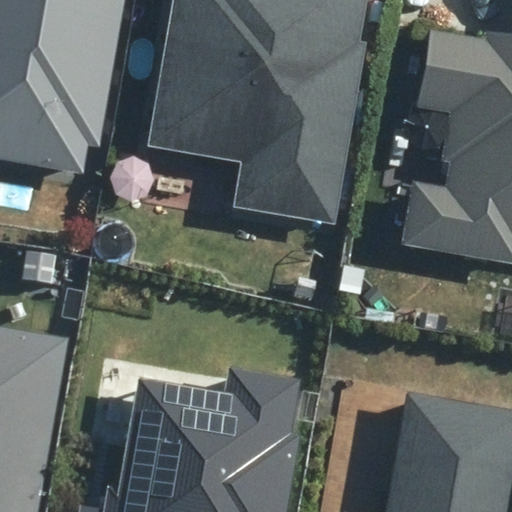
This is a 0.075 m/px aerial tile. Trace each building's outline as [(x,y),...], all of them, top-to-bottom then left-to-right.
[(0,0),(0,157),(83,173),(88,144),(99,146),(125,0),(0,0)] [(234,208),(334,226),(367,43),(362,40),(368,0),(172,0),(146,146),(242,163),(234,208)] [(511,35),(484,30),(483,36),(429,27),(416,105),(451,111),(442,162),(450,163),(446,183),(412,177),(401,243),(511,260),(511,35)] [(0,511),(39,511),(70,337),(0,325),(0,511)] [(285,511),(298,439),(292,438),(302,380),(230,367),(226,390),(138,375),(118,487),(107,485),(102,511),(285,511)] [(508,511),(511,490),(511,408),(407,392),(387,511),(358,511),(343,509),(342,511),(508,511)]
